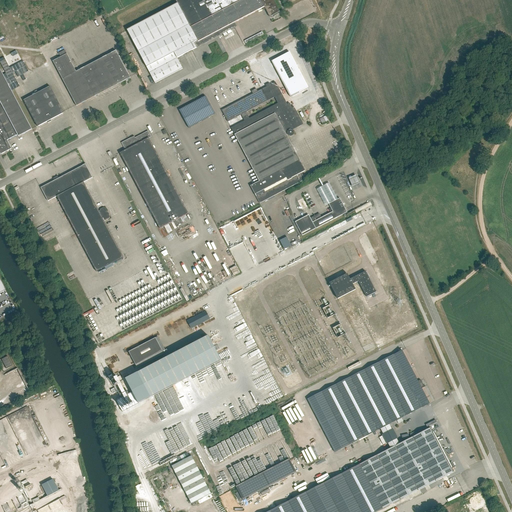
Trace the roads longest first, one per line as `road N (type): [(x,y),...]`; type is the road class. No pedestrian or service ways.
road 1 (tertiary): [(511,495),(336,85),(339,28)]
road 2 (unclassified): [(0,183),(305,23),(339,28)]
road 3 (unknown): [(69,227),(84,272),(95,278),(130,266),(136,250),(71,106)]
road 4 (unknown): [(154,422),(121,354),(221,296)]
road 5 (unknown): [(132,75),(197,209),(196,222),(176,236)]
road 6 (track): [(511,120),(479,190),(486,240),(511,280)]
road 7 (unknown): [(71,106),(47,58),(50,48),(102,31),(132,75)]
